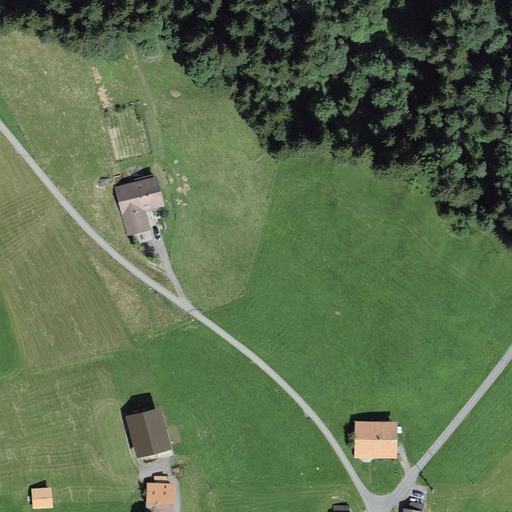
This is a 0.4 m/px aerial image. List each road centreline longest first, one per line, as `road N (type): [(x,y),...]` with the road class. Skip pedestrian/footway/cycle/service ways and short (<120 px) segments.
road 1 (unclassified): [(0,125),(88,230),(254,355),(321,422),(378,511)]
road 2 (unclassified): [(511,351),(385,511)]
